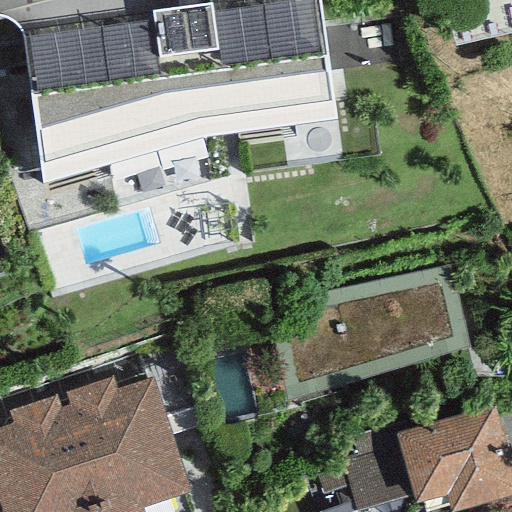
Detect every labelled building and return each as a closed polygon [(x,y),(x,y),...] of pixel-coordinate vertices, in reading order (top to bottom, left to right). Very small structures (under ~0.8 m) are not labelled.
[(195,154),(333,131),(321,62),(218,76),(210,10),(151,16),(161,84),(32,101),(44,194),(195,154)] [(451,265),(265,307),(288,410),(469,359),(451,265)] [(110,387),(11,422),(15,434),(0,438),(0,511),(152,511),(187,500),(148,390),(115,402),(110,387)] [(411,501),(413,511),(433,511),(445,509),(445,511),(504,511),(511,510),(511,473),(496,415),(412,438),(394,443),(411,501)] [(394,443),(412,438),(407,421),(333,443),(354,511),(375,511),(411,501),(394,443)]
